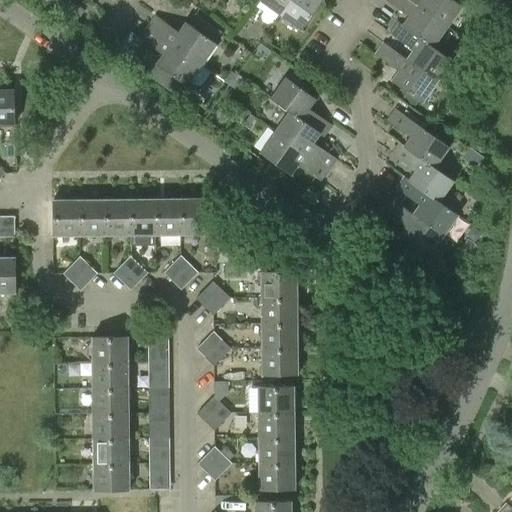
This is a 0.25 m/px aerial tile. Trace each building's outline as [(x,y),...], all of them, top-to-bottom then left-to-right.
[(44,0),(76,22),(84,10),(69,0),(44,0)] [(258,0),(279,16),(290,0),(258,0)] [(290,0),(279,16),(300,31),(322,1),(320,0),(290,0)] [(432,48),(433,47),(447,27),(408,0),(383,0),(384,0),(402,13),(403,12),(407,14),(400,24),(399,25),(432,48)] [(408,0),(447,27),(462,6),(453,0),(408,0)] [(154,16),(147,26),(201,65),(216,44),(212,41),(219,31),(194,14),(187,24),(185,22),(176,34),(172,31),(174,29),(159,19),(154,16)] [(412,49),(405,59),(437,82),(452,61),(433,47),(432,48),(399,25),(400,24),(396,22),(388,34),(407,48),(408,46),(412,49)] [(201,65),(147,26),(139,37),(157,51),(159,48),(164,51),(155,63),(157,64),(150,74),(163,84),(170,74),(187,85),(187,84),(191,86),(195,87),(199,86),(202,85),(211,73),(201,66),(201,65)] [(422,103),(437,82),(405,59),(382,42),(373,55),(392,68),(394,65),(398,68),(390,81),(422,103)] [(232,70),(224,80),(230,85),(237,74),(232,70)] [(288,79),(307,93),(310,89),(290,76),(288,79)] [(285,77),(269,99),(288,112),(288,111),(319,134),(325,138),(333,127),(314,114),(313,115),(308,111),(316,100),(307,93),(288,79),(285,77)] [(13,89),(0,88),(0,124),(14,125),(13,89)] [(406,131),(410,134),(403,144),(402,145),(435,167),(449,148),(394,109),(386,120),(405,133),(406,131)] [(288,111),(288,112),(274,132),(328,171),(336,159),(318,146),(317,147),(312,144),(319,134),(288,111)] [(251,113),(246,119),(251,123),(255,117),(251,113)] [(320,182),(328,171),(274,132),(259,152),(290,175),(298,164),(303,167),(302,169),(320,182)] [(415,168),(407,179),(439,202),(454,181),(435,167),(402,145),(403,144),(399,142),(390,154),(409,167),(411,165),(415,168)] [(439,202),(407,179),(403,176),(395,188),(413,201),(415,199),(420,202),(412,213),(411,214),(443,236),(458,215),(439,202)] [(396,235),(428,257),(443,236),(411,214),(412,213),(389,196),(380,209),(399,222),(400,220),(404,223),(396,235)] [(155,199),(156,235),(180,234),(180,198),(155,199)] [(206,198),(180,198),(180,234),(206,234),(206,198)] [(53,236),(79,235),(79,199),(53,199),(53,236)] [(103,235),(103,199),(79,199),(79,235),(103,235)] [(103,199),(103,235),(130,235),(129,199),(103,199)] [(156,245),(156,235),(155,199),(129,199),(130,235),(130,245),(156,245)] [(15,215),(0,215),(0,236),(15,236),(15,229),(15,215)] [(467,240),(461,248),(469,254),(475,245),(467,240)] [(216,263),(229,263),(229,241),(216,241),(216,263)] [(164,273),(172,281),(189,264),(181,255),(164,273)] [(16,256),(0,256),(0,293),(16,293),(16,256)] [(80,256),(72,265),(89,282),(97,273),(80,256)] [(131,256),(122,264),(139,281),(147,272),(131,256)] [(131,289),(139,281),(122,264),(114,273),(131,289)] [(198,272),(189,264),(172,281),(181,289),(198,272)] [(80,290),(89,282),(72,265),(63,273),(80,290)] [(453,275),(442,267),(435,277),(447,285),(453,275)] [(261,272),(261,297),(297,297),(297,271),(261,272)] [(197,299),(205,307),(222,290),(214,282),(197,299)] [(231,298),(222,290),(205,307),(214,315),(231,298)] [(262,326),(298,326),(297,297),(261,297),(262,326)] [(262,348),(298,347),(298,326),(262,326),(262,348)] [(197,349),(206,357),(223,340),(214,332),(197,349)] [(148,336),(148,362),(169,362),(169,335),(148,336)] [(92,337),(93,363),(129,362),(128,336),(92,337)] [(231,348),(223,340),(206,357),(214,365),(231,348)] [(299,374),(298,347),(262,348),(262,374),(299,374)] [(93,389),(129,388),(129,362),(93,363),(93,389)] [(170,387),(169,362),(148,362),(149,387),(170,387)] [(258,386),(258,412),(294,412),(294,386),(258,386)] [(170,413),(170,387),(149,387),(149,413),(170,413)] [(93,414),(129,413),(129,388),(93,389),(93,414)] [(198,414),(201,417),(205,421),(221,404),(215,397),(198,414)] [(232,414),(221,404),(205,421),(215,431),(232,414)] [(293,417),(295,417),(294,412),(258,412),(258,417),(256,417),(256,436),(293,436),(293,417)] [(127,438),(129,438),(129,413),(93,414),(93,439),(127,438)] [(170,417),(170,413),(149,413),(149,417),(147,417),(147,438),(168,438),(168,417),(170,417)] [(256,462),(293,461),(293,436),(256,436),(256,462)] [(130,463),(129,438),(127,438),(93,439),(94,464),(127,463),(130,463)] [(168,463),(168,438),(147,438),(148,463),(168,463)] [(196,465),(205,473),(221,455),(212,448),(196,465)] [(229,463),(221,455),(205,473),(213,481),(229,463)] [(293,488),(293,461),(256,462),(257,488),(293,488)] [(130,489),(130,463),(127,463),(94,464),(94,490),(127,490),(127,489),(130,489)] [(169,488),(168,463),(148,463),(148,489),(169,488)] [(253,501),(253,511),(289,511),(289,501),(253,501)] [(511,511),(511,507),(511,508),(504,501),(494,511),(511,511)]
